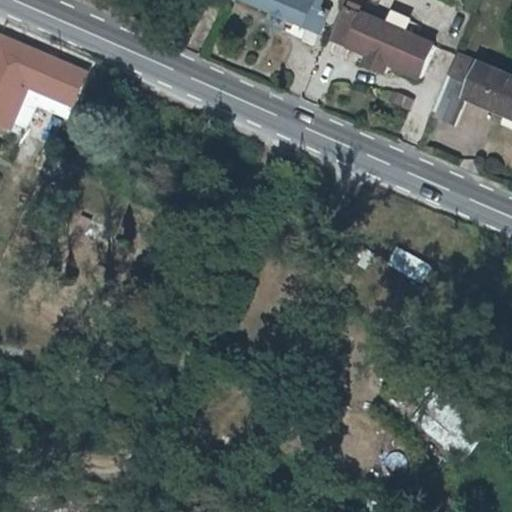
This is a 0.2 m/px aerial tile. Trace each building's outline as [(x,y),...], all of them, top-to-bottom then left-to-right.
[(256,0),(308,21),(317,0),(256,0)] [(358,34),(355,40),(426,69),(440,40),(355,4),(344,28),(358,34)] [(53,93),(66,63),(7,38),(0,52),(0,122),(16,130),(37,87),(53,93)] [(453,70),(438,106),(461,116),(471,91),(511,107),(511,69),(482,57),(474,79),(453,70)] [(66,63),(53,93),(81,105),(94,75),(66,63)] [(435,144),(479,157),(492,113),(466,105),(459,128),(441,123),(435,144)] [(465,461),(481,437),(440,409),(423,432),(465,461)]
